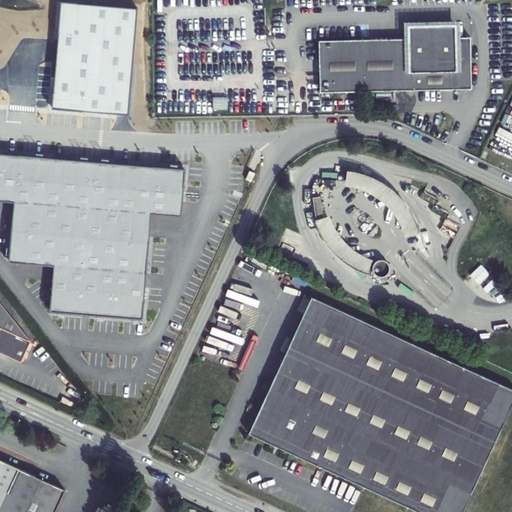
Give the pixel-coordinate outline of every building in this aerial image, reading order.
[(136,9),(60,3),(52,109),(127,115),(136,9)] [(406,26),(406,38),(317,40),(318,91),(468,88),(467,37),(453,37),(453,25),(406,26)] [(186,168),(0,152),(0,198),(14,200),(9,261),(56,265),(52,310),(142,318),(151,211),(182,214),(186,168)] [(335,182),(336,174),(321,173),(321,182),(335,182)] [(400,236),(414,233),(413,227),(409,216),(403,206),(400,201),(392,192),(383,185),(372,179),(361,175),(345,173),(344,187),(355,188),(367,193),(375,198),(382,204),(389,211),(393,218),(397,227),(400,236)] [(317,200),(309,200),(311,220),(318,220),(317,200)] [(326,219),(311,223),(315,232),(322,244),(328,252),(335,258),(342,264),(355,271),(364,274),(368,260),(361,257),(354,254),(348,250),(342,245),(337,239),(332,233),(329,226),(326,219)] [(385,270),(386,267),(385,265),(384,262),(382,260),(377,259),(374,259),(371,261),(370,262),(369,265),(369,269),(370,272),(373,274),(377,276),(382,274),(383,273),(385,270)] [(294,313),(301,316),(308,300),(301,297),(294,313)] [(511,391),(309,299),(308,300),(301,316),(247,434),(417,511),(457,511),(511,392),(511,391)] [(30,341),(0,302),(0,353),(21,363),(30,341)] [(0,511),(54,511),(65,490),(0,460),(0,511)]
